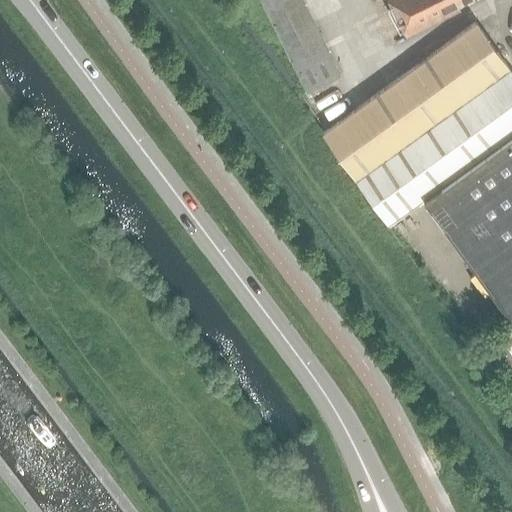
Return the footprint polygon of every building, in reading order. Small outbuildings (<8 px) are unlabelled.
[(260,0),(307,90),(339,74),(301,0),(260,0)] [(457,3),(463,0),(388,0),(406,36),(460,10),(457,3)] [(355,178),(509,68),(476,24),(322,133),(355,178)] [(511,72),(509,68),(355,178),(388,223),(422,198),(510,318),(511,317),(511,72)] [(497,334),(481,345),(505,379),(511,373),(511,331),(509,327),(504,330),(501,326),(495,331),(497,334)]
